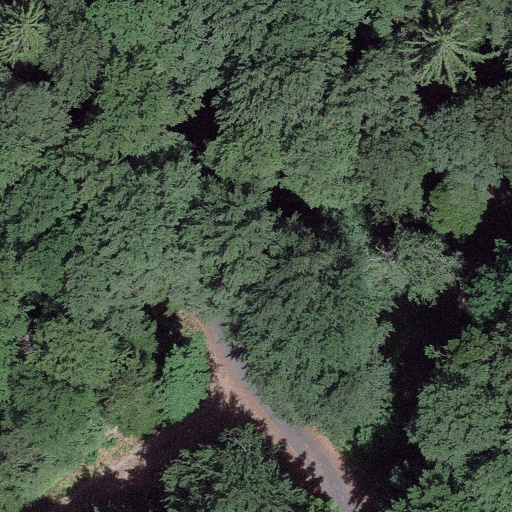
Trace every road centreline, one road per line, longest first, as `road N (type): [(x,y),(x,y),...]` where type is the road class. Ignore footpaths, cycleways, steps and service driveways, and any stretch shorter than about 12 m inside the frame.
road 1 (track): [(207,0),(172,102),(184,247),(215,314),(315,453),(343,511)]
road 2 (track): [(262,387),(115,481),(81,511)]
